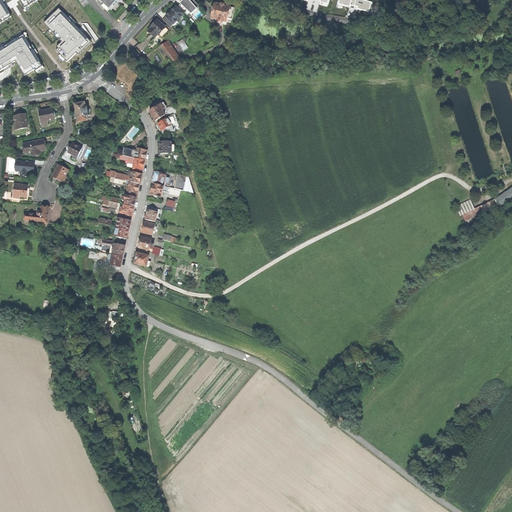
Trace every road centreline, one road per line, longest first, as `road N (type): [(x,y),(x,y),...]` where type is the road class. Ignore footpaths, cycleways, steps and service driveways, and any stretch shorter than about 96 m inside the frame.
road 1 (track): [(126,265),(185,291),(220,295),(436,176),(451,175),(476,191),(511,178)]
road 2 (residential): [(131,302),(126,265),(151,134),(140,114),(92,74)]
road 3 (residential): [(276,0),(342,24),(363,24),(408,0)]
